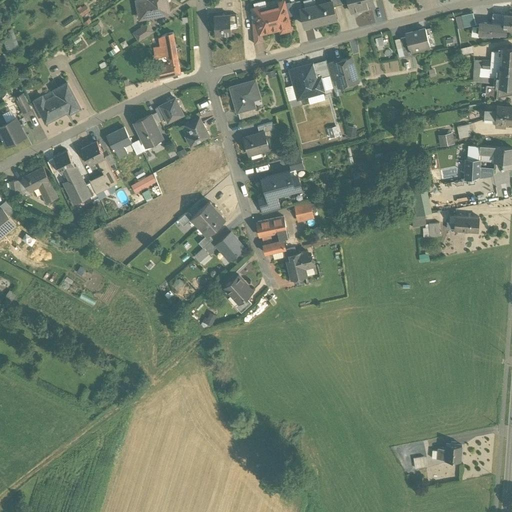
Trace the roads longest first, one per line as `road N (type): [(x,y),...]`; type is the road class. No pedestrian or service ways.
road 1 (residential): [(206,76),(496,0)]
road 2 (track): [(207,344),(2,511)]
road 3 (residential): [(0,169),(159,89),(206,76)]
road 4 (residential): [(206,76),(276,291)]
